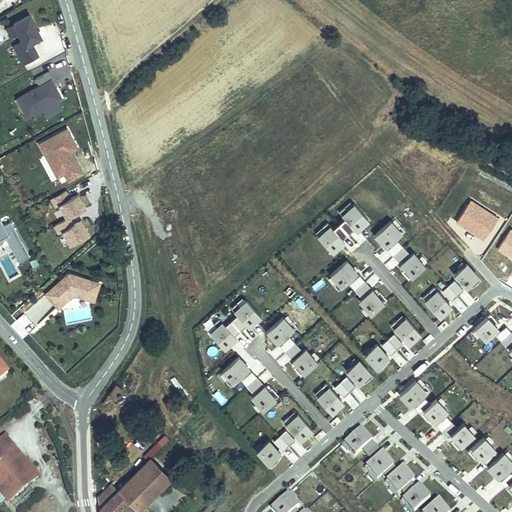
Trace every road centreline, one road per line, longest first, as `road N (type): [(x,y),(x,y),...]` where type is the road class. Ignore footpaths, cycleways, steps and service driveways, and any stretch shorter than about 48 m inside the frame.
road 1 (tertiary): [(84,406),(129,330),(134,298),(95,106),(63,0)]
road 2 (residential): [(371,398),(498,289),(511,289)]
road 3 (residential): [(494,511),(371,398)]
road 4 (residential): [(255,511),(261,490),(371,398)]
road 5 (track): [(95,106),(221,0)]
